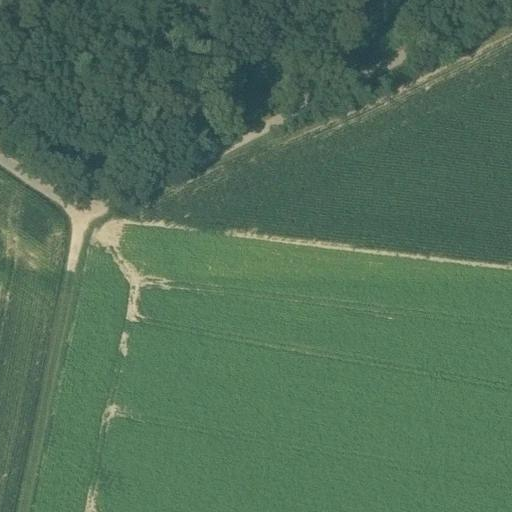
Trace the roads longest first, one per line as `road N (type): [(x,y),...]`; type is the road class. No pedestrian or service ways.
road 1 (unclassified): [(0,159),(56,196),(104,204),(510,0)]
road 2 (track): [(82,206),(19,511)]
